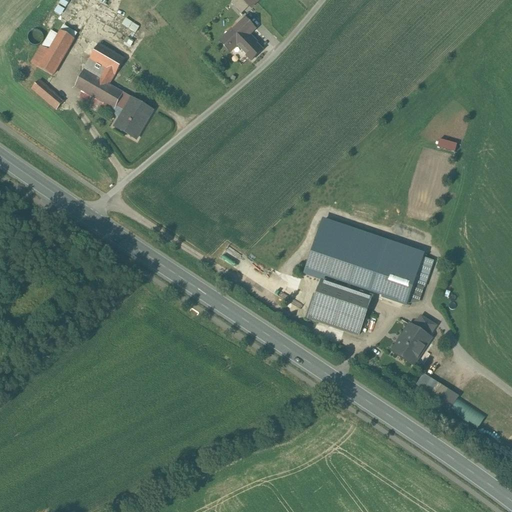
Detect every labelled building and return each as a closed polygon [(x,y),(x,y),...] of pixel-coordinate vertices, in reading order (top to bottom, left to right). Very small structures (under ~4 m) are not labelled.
[(242,0),(233,0),(230,3),(241,14),(248,6),(242,0)] [(242,0),(248,6),(251,9),(259,1),(258,0),(242,0)] [(230,53),(237,46),(251,61),(262,50),(254,41),(255,40),(249,35),(256,29),(245,17),(219,42),(230,53)] [(60,31),(49,50),(41,46),(31,64),(52,76),(74,39),(60,31)] [(42,41),(42,38),(42,36),(40,33),(38,32),(35,32),(32,32),(30,34),(29,36),(28,39),(29,42),(31,44),(33,45),(35,46),(38,45),(40,43),(42,41)] [(98,44),(84,69),(75,86),(114,109),(116,107),(122,95),(122,94),(108,85),(114,75),(115,75),(124,59),(98,44)] [(63,102),(39,80),(32,88),(56,110),(63,102)] [(89,101),(80,95),(77,100),(86,106),(89,101)] [(152,111),(131,99),(131,100),(122,95),(116,107),(124,111),(115,127),(136,139),(152,111)] [(432,261),(340,229),(330,260),(388,280),(382,297),(394,301),(406,305),(409,296),(413,285),(423,288),(432,261)] [(376,300),(326,282),(312,321),(362,339),(376,300)] [(423,288),(413,285),(409,296),(419,300),(423,288)] [(435,327),(422,318),(415,329),(428,337),(435,327)] [(409,326),(394,350),(413,362),(421,349),(424,351),(431,339),(428,337),(415,329),(409,326)] [(458,399),(460,395),(424,373),(413,390),(448,412),(450,409),(479,427),(486,416),(458,399)] [(299,419),(275,432),(279,441),(304,428),(299,419)]
